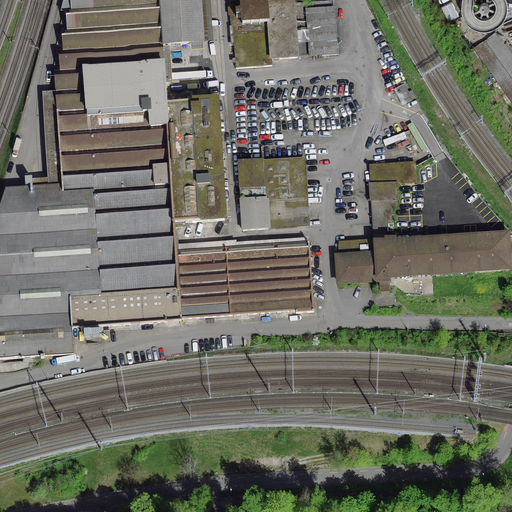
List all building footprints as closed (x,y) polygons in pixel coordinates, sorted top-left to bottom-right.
[(69,0),(71,12),(65,13),(67,32),(61,33),(62,53),(58,53),(59,73),(54,74),(56,113),(55,113),(61,193),(41,194),(41,188),(32,188),(31,194),(32,194),(3,292),(0,292),(0,360),(39,357),(40,359),(44,359),(43,357),(73,355),(71,330),(180,322),(180,320),(294,312),(294,314),(313,313),(308,244),(176,253),(174,224),(184,224),(184,225),(186,225),(186,224),(223,221),(215,102),(178,105),(178,104),(176,104),(176,105),(165,106),(161,46),(200,44),(197,0),(69,0)] [(232,0),(233,8),(230,8),(235,69),(271,66),(270,60),(295,58),(296,58),(292,0),(232,0)] [(337,54),(333,8),(305,10),(308,57),(337,54)] [(511,58),(494,34),(472,50),(511,105),(511,58)] [(410,100),(403,86),(394,91),(402,105),(410,100)] [(305,199),(302,158),(262,161),(264,192),(265,202),(305,199)] [(239,194),(253,193),(256,193),(264,192),(262,161),(242,162),(241,159),(237,159),(239,194)] [(369,282),(378,281),(378,279),(509,270),(508,256),(511,256),(511,248),(507,249),(506,236),(394,243),(392,207),(397,207),(395,184),(416,182),(415,167),(369,170),(371,201),(372,201),(374,242),(339,244),(338,258),(336,258),(336,265),(336,275),(338,284),(369,282)] [(253,197),(253,200),(239,201),(242,231),(261,230),(259,202),(265,202),(264,192),(256,193),(256,196),(253,197)] [(239,201),(253,200),(253,197),(256,196),(256,193),(253,193),(239,194),(239,201)] [(305,199),(265,202),(259,202),(261,230),(307,227),(305,199)]
